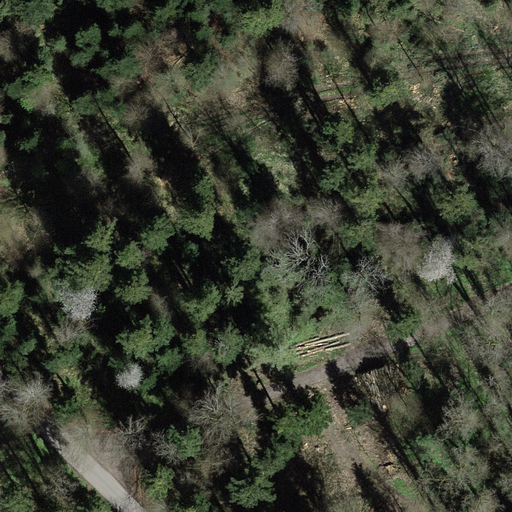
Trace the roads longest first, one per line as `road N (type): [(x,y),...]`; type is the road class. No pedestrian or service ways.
road 1 (track): [(511,289),(171,432),(99,478)]
road 2 (unclassified): [(135,511),(0,381)]
